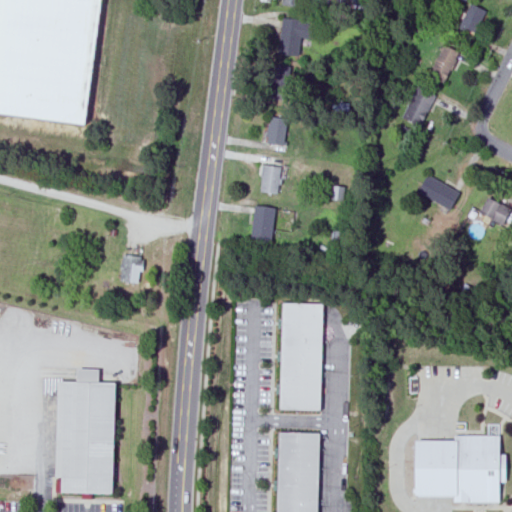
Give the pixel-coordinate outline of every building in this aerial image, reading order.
[(0,111),(0,0),(103,0),(87,123),(0,111)] [(457,28),(473,35),(483,12),(468,4),(457,28)] [(297,56),(298,38),(309,39),(311,21),(279,19),(277,55),(297,56)] [(457,54),(442,46),(426,75),(441,83),(457,54)] [(269,99),(286,99),(286,66),(269,66),(269,99)] [(400,118),(418,126),(433,95),(415,87),(400,118)] [(280,145),(286,119),(269,116),(263,141),(280,145)] [(276,193),(280,166),(261,163),(257,190),(276,193)] [(428,173),(419,192),(448,209),(461,192),(428,173)] [(343,199),(344,186),(333,185),(332,198),(343,199)] [(477,211),(499,225),(508,209),(486,196),(477,211)] [(248,240),(268,243),(274,207),(253,204),(248,240)] [(119,281),(138,282),(139,255),(120,254),(119,281)] [(283,303),(283,323),(282,355),(281,388),(281,409),(321,409),(324,304),(283,303)] [(53,477),(57,477),(57,492),(110,493),(112,382),(55,381),(53,477)] [(280,433),(279,452),(279,485),(278,511),(318,511),(321,434),(280,433)] [(417,441),(417,496),(454,496),(454,502),(462,502),(494,502),(499,502),(499,480),(505,480),(505,455),(499,455),(500,435),(481,435),(455,435),(455,441),(417,441)]
